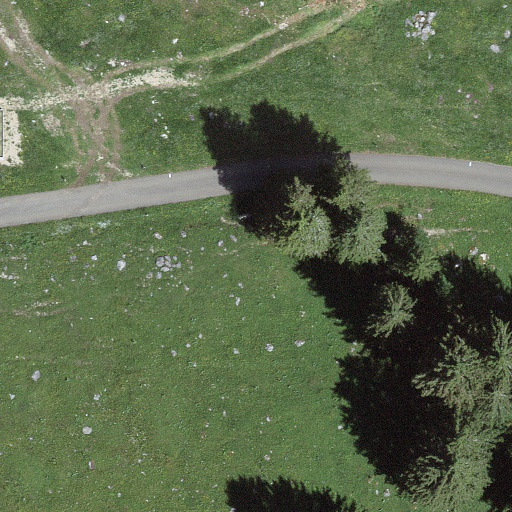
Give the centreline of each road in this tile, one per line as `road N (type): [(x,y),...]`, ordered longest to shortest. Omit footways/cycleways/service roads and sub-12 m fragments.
road 1 (track): [(511,188),(358,173),(0,215)]
road 2 (track): [(105,201),(99,145),(1,0)]
